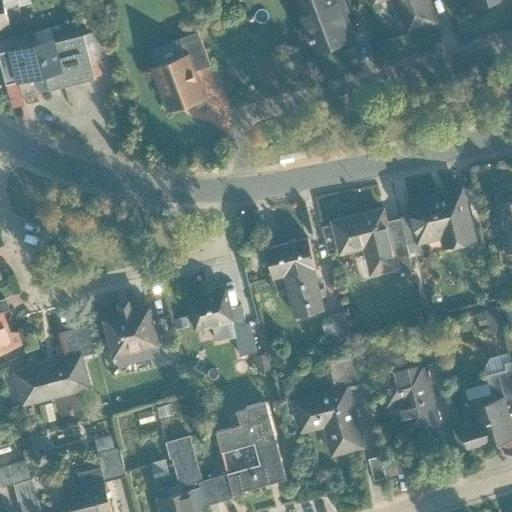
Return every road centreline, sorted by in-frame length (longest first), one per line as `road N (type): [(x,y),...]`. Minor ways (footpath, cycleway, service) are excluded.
road 1 (residential): [(511,137),(231,191),(122,179),(0,136)]
road 2 (residential): [(511,475),(386,511)]
